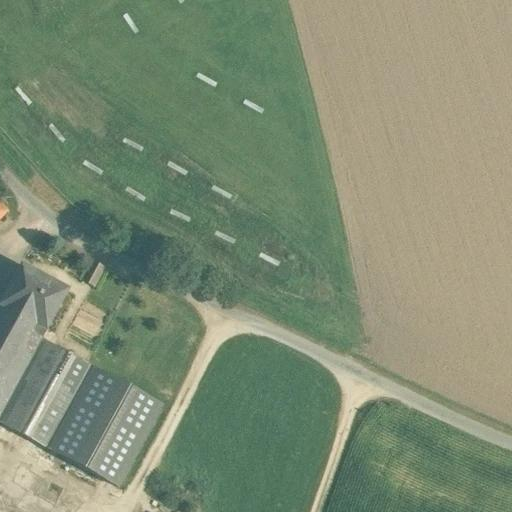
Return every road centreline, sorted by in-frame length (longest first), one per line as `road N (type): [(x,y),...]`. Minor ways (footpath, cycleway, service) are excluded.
road 1 (unclassified): [(511,434),(367,375),(51,220),(0,163)]
road 2 (track): [(367,375),(322,511)]
